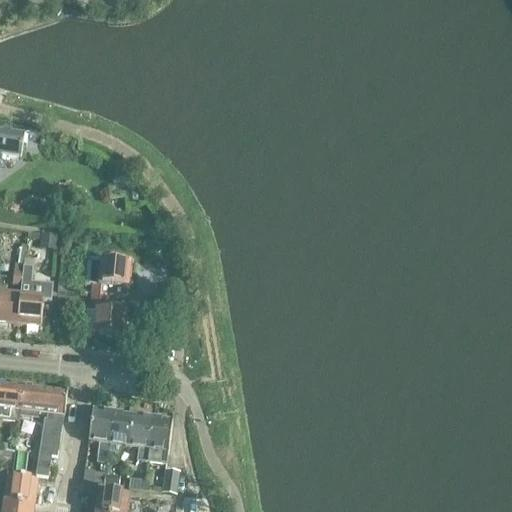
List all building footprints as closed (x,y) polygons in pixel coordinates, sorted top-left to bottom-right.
[(26,149),(28,137),(11,134),(11,133),(5,132),(0,131),(0,168),(4,169),(5,159),(21,161),(23,149),(26,149)] [(123,339),(125,315),(126,306),(108,305),(108,298),(127,300),(130,268),(101,265),(98,288),(92,287),(90,312),(96,313),(94,336),(123,339)] [(21,287),(23,275),(24,267),(15,266),(14,274),(13,287),(21,287)] [(30,288),(31,276),(23,275),(21,287),(30,288)] [(177,299),(176,288),(166,288),(166,299),(177,299)] [(0,327),(17,329),(20,299),(0,297),(0,327)] [(40,331),(43,302),(20,299),(17,329),(40,331)] [(20,413),(23,389),(0,386),(0,410),(5,411),(3,424),(19,426),(20,418),(20,413)] [(57,460),(62,429),(64,418),(67,394),(23,389),(20,413),(20,418),(37,420),(38,415),(53,417),(52,422),(44,421),(36,478),(48,480),(51,459),(57,460)] [(106,467),(107,460),(113,415),(93,412),(88,444),(100,446),(97,466),(106,467)] [(128,450),(132,418),(113,415),(107,460),(116,461),(118,448),(128,450)] [(146,465),(152,420),(132,418),(128,450),(138,451),(137,464),(146,465)] [(168,455),(172,423),(152,420),(146,465),(166,468),(168,455)] [(175,498),(179,474),(166,472),(164,486),(144,483),(142,493),(163,496),(175,498)] [(103,488),(105,478),(105,476),(100,475),(84,473),(83,485),(103,488)] [(118,490),(120,480),(105,478),(103,488),(118,490)] [(34,510),(37,485),(8,481),(6,495),(0,494),(0,504),(4,505),(4,506),(34,510)] [(142,493),(144,483),(130,481),(129,491),(142,493)] [(126,511),(128,498),(99,494),(96,511),(126,511)]
